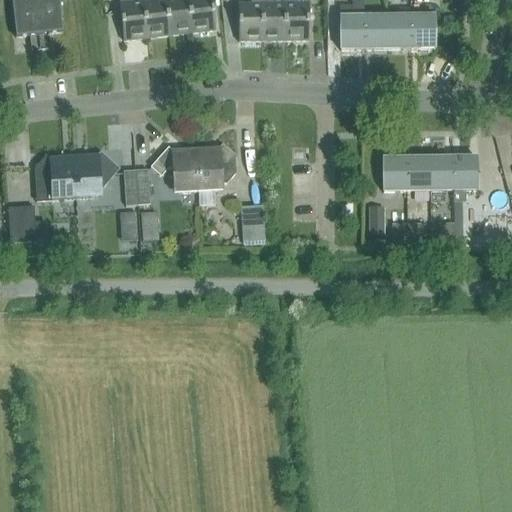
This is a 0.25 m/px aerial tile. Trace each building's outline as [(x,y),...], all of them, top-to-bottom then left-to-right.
[(58,0),(47,0),(35,1),(41,53),(51,52),(49,36),(62,34),(58,0)] [(123,43),(146,41),(141,0),(131,0),(132,4),(119,5),(123,43)] [(151,0),(141,0),(146,41),(169,38),(165,0),(152,2),(151,0)] [(169,38),(192,35),(187,0),(166,0),(165,0),(169,38)] [(187,0),(192,35),(215,33),(211,0),(187,0)] [(239,44),(262,43),(261,0),(251,0),(251,6),(238,6),(239,44)] [(271,0),(261,0),(262,43),(285,43),(284,5),(271,5),(271,0)] [(283,0),(284,5),(285,43),(308,43),(307,5),(294,5),(294,0),(283,0)] [(351,0),(352,8),(339,8),(340,52),(363,52),(363,19),(362,0),(351,0)] [(31,54),(41,53),(35,1),(12,4),(16,39),(29,38),(31,54)] [(398,19),(387,19),(387,52),(410,51),(410,18),(410,10),(398,10),(398,19)] [(434,18),(410,18),(410,51),(434,51),(434,18)] [(363,19),(363,52),(387,52),(387,19),(363,19)] [(196,152),(198,194),(215,193),(222,186),(227,186),(235,176),(234,157),(222,147),(218,151),(196,152)] [(180,195),(198,194),(196,152),(172,154),(168,150),(151,169),(160,178),(167,171),(172,171),(174,189),(180,195)] [(97,158),(74,159),(76,201),(94,200),(100,194),(99,189),(104,189),(104,188),(116,174),(110,168),(113,165),(100,154),(97,158)] [(76,201),(74,159),(50,161),(46,157),(36,169),(45,178),(41,183),(35,189),(36,204),(76,201)] [(453,193),(453,160),(429,161),(430,194),(453,193)] [(477,160),(453,160),(453,193),(453,204),(465,204),(465,193),(477,193),(477,160)] [(407,194),(406,161),(382,161),(383,194),(407,194)] [(429,161),(406,161),(407,194),(430,194),(429,161)] [(147,172),(135,173),(138,208),(150,207),(147,172)] [(138,208),(135,173),(123,174),(126,208),(138,208)] [(242,244),(243,244),(243,249),(265,248),(262,208),(240,210),(242,244)] [(469,225),(453,225),(453,237),(500,237),(500,208),(469,208),(469,225)] [(14,244),(24,244),(35,243),(34,209),(12,210),(14,244)] [(369,209),(369,238),(385,238),(385,209),(369,209)] [(135,215),(120,216),(121,244),(137,243),(135,215)] [(158,242),(156,215),(140,216),(142,243),(158,242)] [(407,238),(407,225),(391,226),(391,238),(407,238)] [(422,225),(407,225),(407,238),(422,237),(422,225)] [(453,237),(453,225),(438,225),(438,238),(453,237)]
